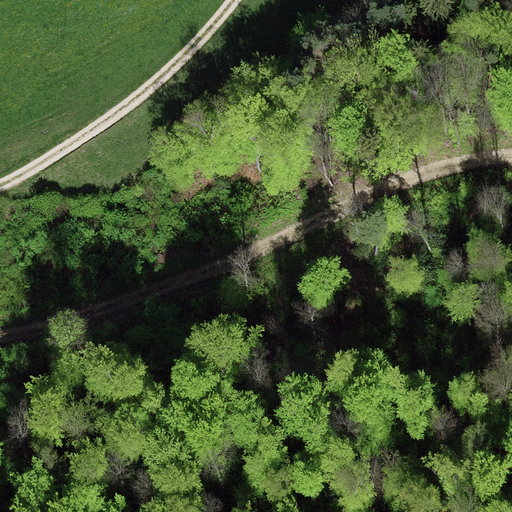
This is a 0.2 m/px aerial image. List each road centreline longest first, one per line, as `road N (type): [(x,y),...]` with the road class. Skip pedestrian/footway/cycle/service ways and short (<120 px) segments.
road 1 (track): [(0,334),(198,272),(427,170),(511,152)]
road 2 (track): [(221,0),(162,73),(89,140),(0,189)]
